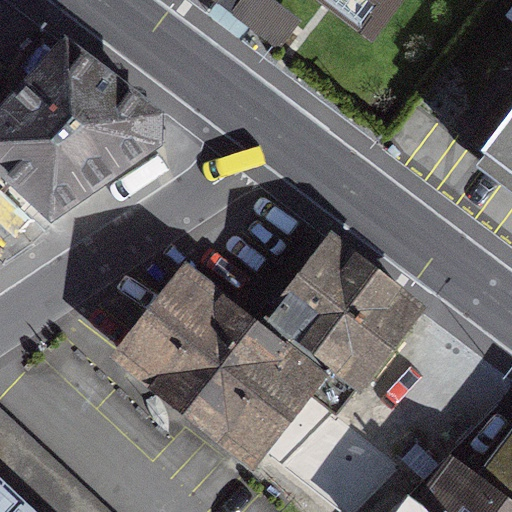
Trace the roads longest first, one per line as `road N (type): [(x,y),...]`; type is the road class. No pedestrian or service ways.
road 1 (residential): [(274,130),(245,163),(0,327)]
road 2 (secondary): [(274,130),(511,310)]
road 3 (secondary): [(100,0),(274,130)]
